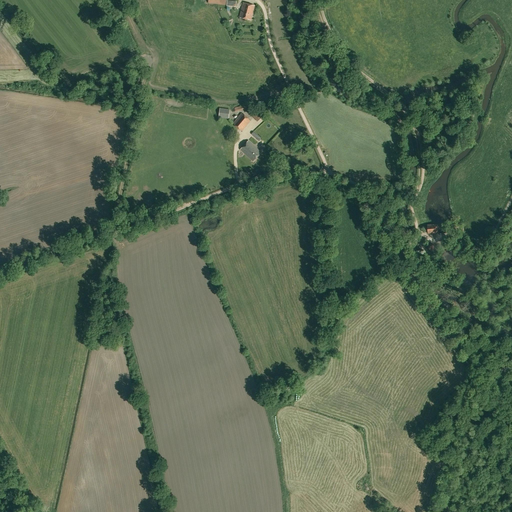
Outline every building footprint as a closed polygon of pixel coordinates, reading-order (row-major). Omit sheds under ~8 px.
[(239,17),(251,20),(255,5),(243,2),(239,17)] [(257,122),(261,117),(263,116),(251,104),(246,110),(257,122)] [(229,109),(220,108),(219,118),(228,119),(229,109)] [(250,121),(242,114),(233,124),(242,131),(250,121)] [(251,134),(259,141),(262,138),(254,132),(251,134)] [(250,150),(254,146),(248,141),(240,149),(247,155),(251,150),(250,150)] [(261,153),(254,146),(250,150),(251,150),(247,155),(253,161),(261,153)] [(428,233),(438,232),(438,224),(433,225),(427,225),(427,227),(428,233)]
